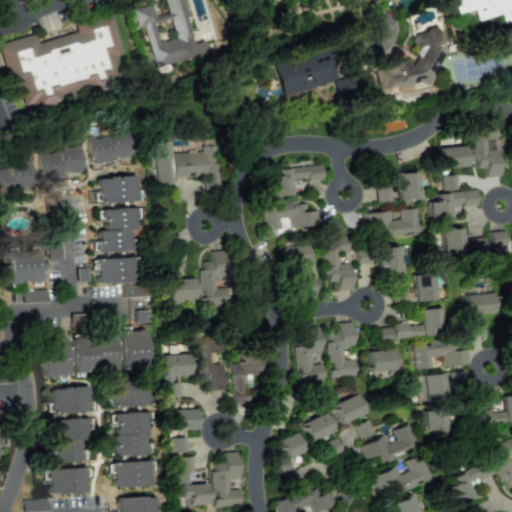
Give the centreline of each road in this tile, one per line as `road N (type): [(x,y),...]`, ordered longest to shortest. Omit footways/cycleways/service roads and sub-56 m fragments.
road 1 (residential): [(261,511),(260,443),(279,352),(239,225),(238,190),(253,159),(302,142),(401,144),(470,107),(511,113)]
road 2 (residential): [(0,297),(16,329),(30,416),(2,511)]
